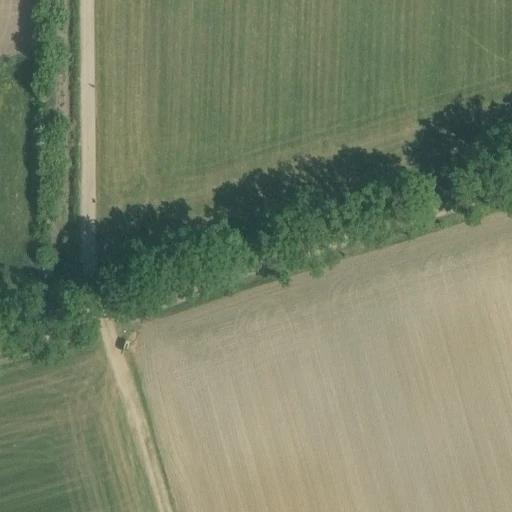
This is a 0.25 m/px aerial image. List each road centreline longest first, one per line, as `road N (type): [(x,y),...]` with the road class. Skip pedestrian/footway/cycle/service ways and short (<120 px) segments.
road 1 (track): [(87,0),(90,265),(98,311)]
road 2 (track): [(98,311),(161,511)]
